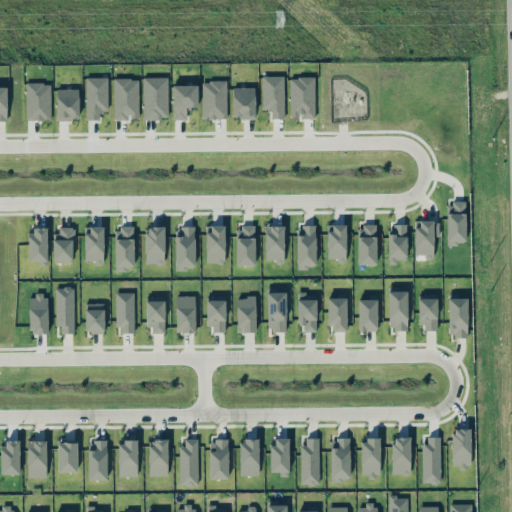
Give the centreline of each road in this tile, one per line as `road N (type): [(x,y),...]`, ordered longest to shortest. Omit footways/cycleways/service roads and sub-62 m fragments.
road 1 (residential): [(427,353),(451,370),(451,386),(446,401),(411,414),(0,416),(197,356),(427,353)]
road 2 (residential): [(397,150),(0,155),(392,198),(407,193),(416,173),(410,152),(397,150)]
